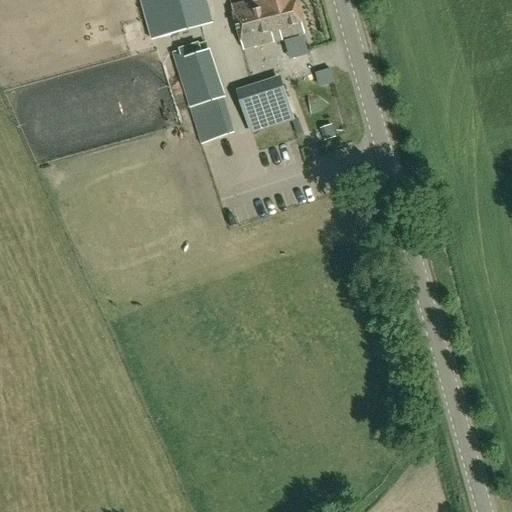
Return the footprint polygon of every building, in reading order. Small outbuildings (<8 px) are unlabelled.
[(137,0),(149,39),(154,38),(166,35),(166,36),(214,22),(207,0),(137,0)] [(253,0),(231,6),(243,49),(304,32),(295,0),(253,0)] [(193,108),(225,96),(206,43),(174,54),(193,108)] [(299,130),(294,118),(280,81),(239,95),(252,132),(274,125),(278,137),(299,130)] [(220,98),(193,108),(206,144),(233,135),(220,98)]
